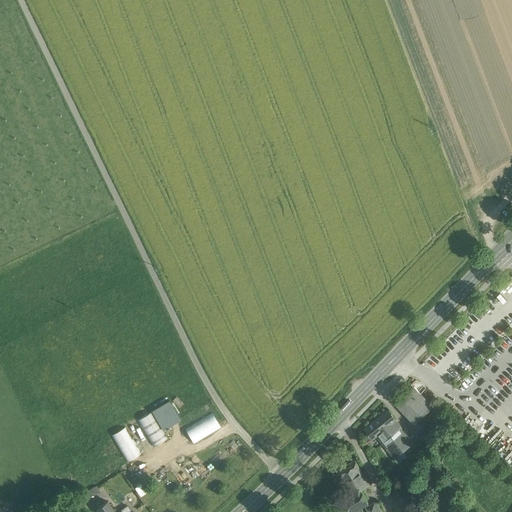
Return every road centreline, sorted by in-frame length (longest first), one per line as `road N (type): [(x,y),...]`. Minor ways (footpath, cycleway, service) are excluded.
road 1 (unclassified): [(282,474),(213,389),(22,0)]
road 2 (primary): [(511,239),(337,417)]
